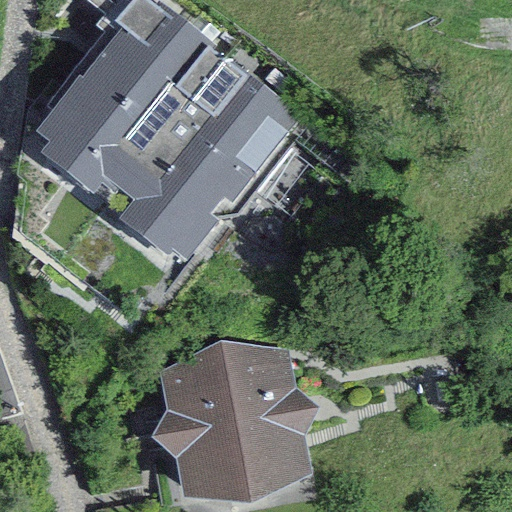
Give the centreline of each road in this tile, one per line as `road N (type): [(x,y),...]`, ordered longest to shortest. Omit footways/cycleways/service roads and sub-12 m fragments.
road 1 (residential): [(0,313),(69,511)]
road 2 (track): [(21,0),(0,137)]
